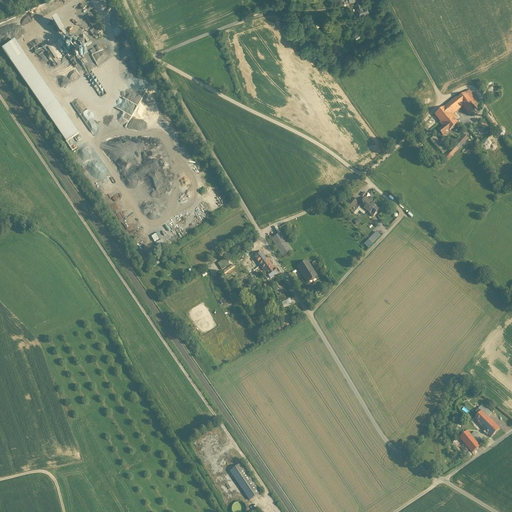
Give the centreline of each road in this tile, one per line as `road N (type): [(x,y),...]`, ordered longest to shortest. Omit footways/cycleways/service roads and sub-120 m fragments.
road 1 (unclassified): [(496,511),(404,455),(378,428),(123,0)]
road 2 (track): [(279,511),(0,97)]
road 3 (track): [(311,316),(402,213),(314,140),(157,61)]
road 4 (track): [(402,213),(511,308)]
road 5 (track): [(511,431),(396,511)]
